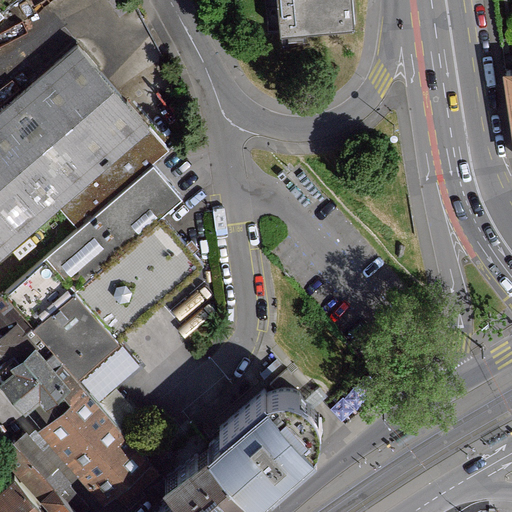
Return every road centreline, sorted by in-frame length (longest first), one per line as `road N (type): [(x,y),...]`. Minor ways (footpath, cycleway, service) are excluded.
road 1 (tertiary): [(408,0),(382,79),(366,100),(340,120),(297,129),(264,122),(225,94),(171,0)]
road 2 (secondary): [(473,167),(460,341),(446,388)]
road 3 (secondary): [(446,388),(283,511)]
road 4 (secondary): [(447,0),(473,167)]
